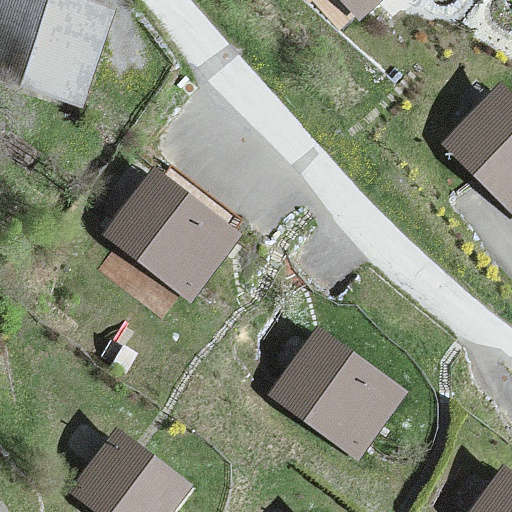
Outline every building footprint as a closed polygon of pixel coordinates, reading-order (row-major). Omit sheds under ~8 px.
[(102,21),(32,0),(0,0),(0,98),(71,121),(102,21)] [(380,0),(333,0),(353,23),(380,0)] [(511,109),(500,98),(444,154),(511,220),(511,109)] [(234,248),(152,190),(112,246),(194,304),(234,248)] [(401,401),(316,345),(273,409),(358,466),(401,401)] [(177,511),(185,501),(114,449),(75,501),(90,511),(177,511)] [(511,511),(511,492),(503,486),(486,511),(511,511)]
